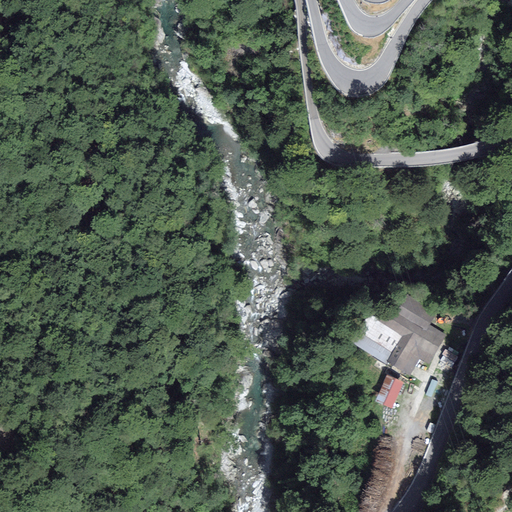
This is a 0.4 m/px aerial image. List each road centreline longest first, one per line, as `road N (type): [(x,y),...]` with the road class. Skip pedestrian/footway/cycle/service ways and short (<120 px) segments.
road 1 (tertiary): [(511,142),(390,160),(326,150),(312,112),(298,0)]
road 2 (tertiary): [(404,511),(480,333),(511,284)]
road 3 (tertiary): [(311,0),(334,70),(361,82),(387,62),(424,0)]
